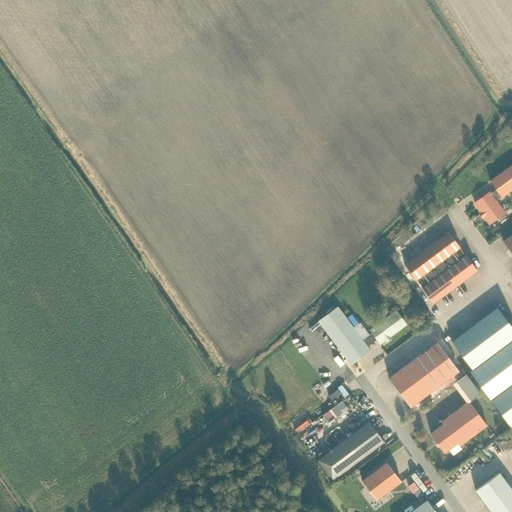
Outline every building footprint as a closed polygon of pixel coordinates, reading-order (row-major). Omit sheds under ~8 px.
[(489,223),(504,213),(495,201),(501,197),(511,189),(511,164),(490,181),(496,190),(490,194),(489,193),(475,203),(489,223)] [(433,303),(477,270),(465,255),(459,248),(460,247),(448,232),(404,265),(416,280),(422,287),(421,288),(433,303)] [(511,234),(503,241),(511,253),(511,234)] [(380,343),(406,324),(403,320),(396,311),(384,320),(370,330),(372,333),(362,340),(348,320),(337,306),(318,321),(351,365),(370,350),(367,346),(377,339),(380,343)] [(511,327),(507,320),(497,307),(451,341),(472,369),(469,371),(511,428),(511,427),(511,327)] [(389,378),(410,407),(458,371),(437,342),(389,378)] [(487,425),(469,401),(441,421),(443,424),(430,433),(445,452),(457,443),(459,445),(487,425)] [(332,481),(384,442),(369,422),(317,460),(332,481)] [(376,500),(401,481),(386,462),(362,480),(376,500)] [(511,511),(511,489),(499,472),(475,490),(491,511),(511,511)] [(408,486),(413,493),(418,489),(413,482),(408,486)] [(427,500),(410,511),(435,511),(427,500)]
